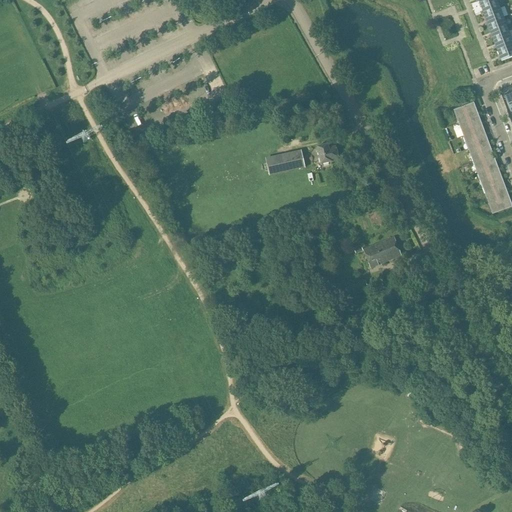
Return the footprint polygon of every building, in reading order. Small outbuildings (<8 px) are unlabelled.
[(484,13),(499,8),(496,0),(484,0),(480,2),(484,13)] [(503,20),(499,8),(484,13),(489,25),(503,20)] [(493,37),(508,32),(503,20),(489,25),(493,37)] [(511,43),(508,32),(493,37),(498,49),(511,43)] [(511,57),(511,43),(498,49),(502,61),(511,57)] [(452,110),(457,123),(477,116),(475,109),(472,110),(470,104),(473,103),(472,102),(452,110)] [(457,123),(462,136),(480,130),(477,123),(480,122),(477,116),(457,123)] [(462,136),(467,149),(487,142),(485,136),(482,136),(480,130),(462,136)] [(487,142),(467,149),(472,162),(490,156),(487,148),(489,147),(487,142)] [(330,148),(329,144),(318,146),(322,164),(340,160),(337,146),(330,148)] [(269,175),(304,167),(301,151),(266,159),(269,175)] [(472,162),(477,175),(497,168),(495,161),(492,162),(490,156),(472,162)] [(497,168),(477,175),(482,188),(499,182),(497,174),(499,173),(497,168)] [(482,188),(487,201),(507,193),(504,187),(502,188),(499,182),(482,188)] [(509,199),(507,193),(487,201),(492,214),(511,207),(511,206),(509,207),(506,200),(509,199)] [(394,238),(363,250),(370,268),(401,256),(394,238)] [(361,292),(358,284),(351,287),(354,295),(361,292)]
